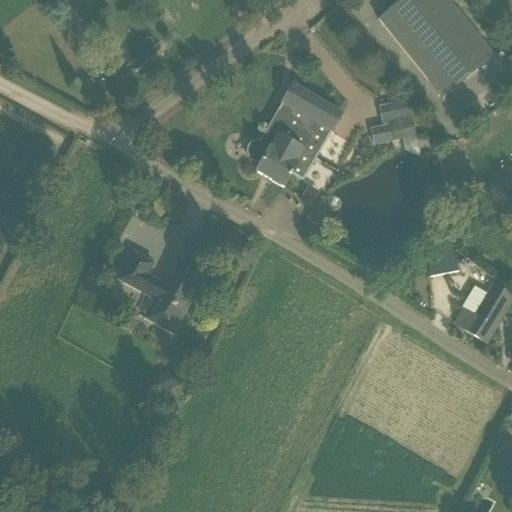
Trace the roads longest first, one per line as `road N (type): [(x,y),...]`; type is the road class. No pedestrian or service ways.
road 1 (unclassified): [(511,381),(116,140)]
road 2 (unclassified): [(116,140),(316,0)]
road 3 (unclassified): [(116,140),(0,71)]
